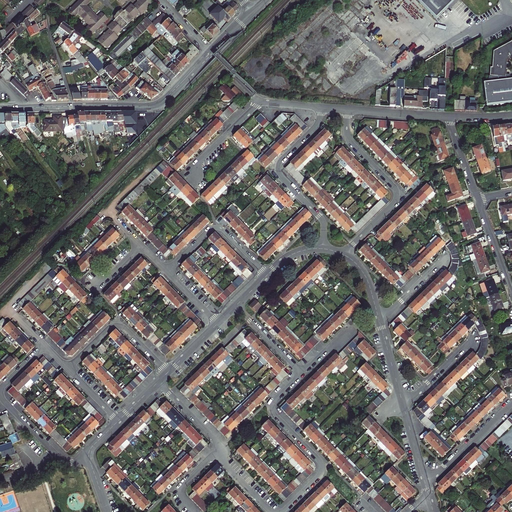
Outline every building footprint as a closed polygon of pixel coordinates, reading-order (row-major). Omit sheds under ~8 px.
[(87,6),(91,2),(88,0),(80,0),(76,4),(82,11),(87,6)] [(139,0),(139,1),(147,10),(152,5),(151,4),(153,3),(149,0),(139,0)] [(236,0),(235,0),(228,7),(225,4),(222,6),(221,5),(218,1),(215,4),(218,7),(230,20),(235,14),(236,13),(237,11),(238,7),(237,3),(236,0)] [(417,0),(436,19),(454,0),(417,0)] [(147,10),(139,1),(136,4),(133,7),(136,10),(139,14),(141,16),(147,10)] [(78,15),(82,11),(76,4),(73,8),(68,12),(74,19),(78,15)] [(27,20),(35,13),(37,10),(32,5),(23,15),(27,20)] [(131,7),(130,6),(128,8),(125,11),(134,19),(139,14),(136,10),(133,7),(132,5),(131,7)] [(186,16),(191,11),(186,5),(180,10),(186,16)] [(78,15),(84,20),(92,12),(90,9),(87,6),(82,11),(78,15)] [(218,7),(210,15),(219,24),(224,19),(228,23),(230,20),(218,7)] [(128,25),(134,19),(125,11),(123,13),(122,11),(121,12),(120,13),(121,14),(119,16),(128,25)] [(93,22),(98,17),(95,15),(92,12),(84,20),(89,26),(93,22)] [(25,22),(29,30),(34,27),(32,23),(35,19),(39,16),(35,13),(27,20),(25,22)] [(102,13),(98,17),(93,22),(99,28),(104,24),(108,20),(102,13)] [(151,37),(156,32),(160,37),(163,34),(165,32),(173,24),(170,21),(163,14),(152,25),(147,30),(146,31),(151,37)] [(18,19),(14,23),(19,28),(16,31),(19,37),(26,30),(23,24),(25,22),(27,20),(23,15),(18,19)] [(122,31),(128,25),(119,16),(118,18),(116,16),(115,17),(114,18),(116,20),(114,22),(122,31)] [(147,30),(152,25),(150,22),(146,18),(108,56),(114,61),(115,62),(146,31),(147,30)] [(99,28),(93,22),(89,26),(85,30),(91,36),(96,31),(99,28)] [(116,36),(122,31),(114,22),(111,25),(109,27),(110,27),(108,28),(110,30),(113,33),(116,36)] [(16,31),(19,28),(14,23),(7,30),(9,38),(16,31)] [(74,31),(63,23),(55,33),(56,33),(57,32),(67,39),(74,31)] [(216,35),(220,32),(211,23),(206,28),(204,27),(200,31),(203,34),(206,32),(213,38),(216,35)] [(165,32),(166,34),(163,36),(167,40),(177,29),(175,26),(173,24),(165,32)] [(29,30),(32,37),(41,32),(38,25),(34,27),(29,30)] [(167,40),(174,47),(177,43),(184,36),(181,33),(177,29),(167,40)] [(9,38),(7,30),(1,31),(4,40),(6,39),(8,41),(9,40),(13,44),(19,37),(16,31),(9,38)] [(113,33),(110,30),(107,32),(104,35),(113,44),(118,38),(116,36),(113,33)] [(68,40),(76,50),(81,46),(87,41),(74,31),(67,39),(68,40)] [(99,40),(100,41),(99,42),(103,46),(107,49),(113,44),(104,35),(102,38),(99,40)] [(8,41),(6,39),(4,40),(2,43),(4,45),(6,47),(6,46),(9,49),(13,44),(9,40),(8,41)] [(76,50),(68,40),(67,41),(64,43),(77,59),(78,58),(82,63),(86,62),(76,50)] [(493,77),(507,78),(507,77),(508,69),(509,69),(509,63),(508,62),(508,60),(511,58),(511,57),(511,40),(494,51),(493,67),(491,67),(491,76),(493,77)] [(4,45),(2,43),(0,45),(1,46),(0,46),(0,48),(0,49),(4,53),(9,49),(6,46),(6,47),(4,45)] [(190,50),(191,51),(186,55),(191,61),(199,52),(194,46),(190,50)] [(98,49),(91,54),(88,56),(91,60),(89,61),(95,69),(97,72),(103,67),(94,55),(100,50),(98,49)] [(161,72),(163,75),(171,82),(173,79),(175,77),(161,63),(150,51),(148,49),(142,54),(147,58),(150,62),(154,66),(161,72)] [(184,58),(181,55),(177,50),(171,56),(176,60),(184,68),(186,66),(189,63),(184,58)] [(142,54),(134,62),(139,67),(144,71),(147,73),(151,69),(147,65),(150,62),(147,58),(142,54)] [(182,71),(184,68),(176,60),(171,56),(168,59),(167,58),(166,59),(179,73),(182,71)] [(69,61),(71,67),(76,65),(82,63),(78,58),(77,59),(69,61)] [(179,73),(166,59),(161,63),(175,77),(177,75),(179,73)] [(4,73),(2,75),(8,81),(11,82),(12,82),(15,80),(16,79),(15,78),(16,76),(15,75),(14,76),(12,74),(7,70),(12,65),(9,61),(5,65),(5,64),(2,67),(2,71),(4,73)] [(115,70),(120,66),(115,62),(114,61),(112,62),(110,64),(111,65),(115,70)] [(111,65),(104,71),(103,70),(102,69),(97,73),(99,75),(104,71),(106,74),(108,76),(115,70),(111,65)] [(28,85),(31,92),(33,90),(39,88),(39,87),(44,84),(35,66),(30,68),(35,77),(37,80),(34,82),(28,85)] [(120,66),(115,70),(119,75),(126,70),(120,66)] [(129,67),(126,70),(119,75),(115,78),(120,84),(126,78),(127,76),(124,73),(130,68),(129,67)] [(119,75),(115,70),(108,76),(110,78),(113,80),(114,80),(115,78),(119,75)] [(144,71),(140,77),(140,81),(141,82),(137,87),(136,88),(137,89),(139,91),(146,83),(149,80),(151,77),(147,73),(144,71)] [(160,78),(167,86),(169,84),(171,82),(163,75),(161,72),(158,75),(161,77),(160,78)] [(53,92),(59,102),(65,101),(70,101),(64,81),(62,81),(63,82),(61,83),(62,84),(56,84),(54,80),(51,75),(48,77),(46,78),(53,92)] [(139,79),(134,75),(133,76),(131,77),(129,75),(127,76),(126,78),(128,80),(126,83),(130,88),(135,83),(139,79)] [(489,83),(484,83),(486,106),(511,103),(511,81),(511,82),(511,77),(507,77),(507,78),(493,77),(492,77),(492,82),(489,83)] [(122,91),(121,92),(123,94),(127,91),(130,88),(126,83),(128,80),(126,78),(120,84),(118,85),(118,86),(122,91)] [(24,82),(22,85),(20,83),(16,79),(15,80),(12,82),(28,99),(30,97),(32,95),(26,89),(27,87),(24,82)] [(444,110),(445,80),(439,79),(439,91),(430,91),(430,92),(430,96),(429,101),(439,101),(439,110),(444,110)] [(144,95),(150,87),(146,83),(139,91),(141,93),(142,93),(144,95)] [(156,86),(156,87),(147,97),(149,99),(150,100),(159,94),(163,90),(158,84),(156,86)] [(225,84),(220,90),(225,95),(221,99),(223,101),(229,101),(236,94),(239,97),(243,92),(236,85),(231,90),(225,84)] [(87,100),(87,86),(87,85),(77,86),(78,89),(80,96),(81,100),(85,100),(87,100)] [(122,91),(118,86),(117,86),(115,89),(112,85),(109,87),(112,91),(118,98),(121,96),(123,94),(121,92),(122,91)] [(154,87),(152,85),(150,87),(144,95),(145,96),(147,97),(156,87),(155,86),(154,87)] [(400,85),(396,85),(395,107),(400,107),(400,98),(404,98),(404,90),(400,90),(400,85)] [(52,92),(49,87),(41,91),(42,94),(43,96),(49,93),(49,94),(52,92)] [(114,100),(118,100),(108,88),(107,87),(107,100),(109,100),(114,100)] [(77,100),(81,100),(80,96),(78,89),(70,89),(73,100),(77,100)] [(423,102),(429,102),(429,101),(430,96),(424,96),(424,91),(418,91),(418,97),(417,97),(416,108),(423,109),(423,102)] [(49,94),(49,93),(43,96),(47,102),(50,100),(51,99),(53,102),(57,102),(52,92),(49,94)] [(414,98),(404,98),(403,108),(416,108),(417,97),(414,97),(414,98)] [(453,111),(477,112),(477,105),(477,102),(475,102),(475,98),(470,98),(469,101),(466,101),(466,97),(459,97),(459,100),(454,100),(453,111)] [(241,107),(235,101),(232,104),(238,110),(241,107)] [(233,115),(235,112),(230,107),(227,109),(233,115)] [(230,117),(233,115),(227,109),(225,112),(230,117)] [(85,132),(88,131),(83,113),(80,113),(77,113),(78,116),(82,136),(83,137),(86,137),(85,132)] [(92,127),(89,113),(86,113),(83,113),(88,131),(88,132),(93,131),(92,127)] [(97,126),(94,113),(92,113),(89,113),(92,127),(97,126)] [(96,113),(94,113),(97,126),(98,130),(99,133),(104,132),(103,126),(99,113),(96,113)] [(105,126),(106,131),(109,130),(104,113),(101,113),(99,113),(103,126),(105,126)] [(107,113),(104,113),(109,130),(114,129),(110,113),(107,113)] [(115,133),(121,132),(115,113),(113,113),(110,113),(114,129),(115,133)] [(122,127),(125,126),(122,113),(118,113),(115,113),(121,132),(123,131),(122,127)] [(128,113),(122,113),(125,126),(127,130),(128,137),(142,133),(135,113),(128,113)] [(15,132),(11,128),(11,114),(8,114),(5,114),(5,123),(5,127),(9,133),(11,132),(17,140),(19,138),(15,132)] [(20,129),(19,127),(19,114),(15,114),(11,114),(11,128),(15,132),(20,129)] [(30,132),(26,127),(26,114),(22,114),(19,114),(19,127),(20,129),(21,129),(25,129),(25,131),(28,134),(30,132)] [(41,135),(34,127),(34,114),(31,114),(28,114),(28,126),(26,127),(30,132),(32,134),(34,133),(38,137),(41,135)] [(222,114),(219,117),(225,122),(228,120),(222,114)] [(282,114),(277,119),(283,125),(288,120),(282,114)] [(74,137),(77,136),(72,116),(69,117),(67,117),(65,128),(64,130),(65,135),(73,134),(74,137)] [(80,136),(82,136),(78,116),(75,116),(72,116),(77,136),(78,141),(81,140),(80,136)] [(223,126),(222,125),(225,122),(219,117),(214,122),(212,120),(209,123),(218,132),(223,126)] [(54,118),(54,122),(48,122),(60,133),(62,133),(62,118),(57,118),(54,118)] [(283,125),(277,119),(274,122),(280,128),(283,125)] [(43,133),(60,133),(48,122),(43,122),(43,133)] [(212,137),(218,132),(209,123),(203,129),(212,137)] [(297,128),(293,124),(287,130),(296,139),(302,133),(300,130),(297,128)] [(505,126),(505,125),(498,126),(503,153),(506,152),(504,143),(505,142),(504,141),(507,141),(507,140),(505,126)] [(495,146),(498,145),(500,153),(503,153),(498,126),(492,127),(495,146)] [(372,133),(366,127),(364,129),(370,135),(372,133)] [(243,128),(234,137),(240,143),(246,137),(249,134),(243,128)] [(212,137),(203,129),(197,134),(206,143),(212,137)] [(370,135),(364,129),(361,132),(357,136),(363,142),(370,135)] [(296,139),(287,130),(281,136),(290,145),(296,139)] [(331,136),(325,130),(319,135),(327,144),(329,142),(327,140),(331,136)] [(189,138),(191,140),(197,134),(195,132),(189,138)] [(369,148),(378,139),(372,133),(370,135),(363,142),(369,148)] [(433,135),(431,136),(435,148),(444,145),(440,133),(433,135)] [(197,134),(191,140),(200,149),(206,143),(197,134)] [(327,144),(319,135),(313,141),(321,150),(327,144)] [(290,145),(281,136),(275,142),(277,144),(284,151),(290,145)] [(246,137),(240,143),(246,150),(252,143),(246,137)] [(254,145),(260,140),(258,137),(252,143),(254,145)] [(379,139),(378,139),(369,148),(375,154),(382,148),(385,145),(379,139)] [(200,149),(191,140),(186,146),(194,154),(200,149)] [(313,141),(307,147),(316,155),(321,150),(313,141)] [(275,142),(269,148),(271,150),(277,144),(275,142)] [(165,147),(161,144),(156,149),(159,153),(165,147)] [(284,151),(277,144),(271,150),(277,157),(284,151)] [(342,148),(340,145),(334,151),(336,153),(342,148)] [(388,154),(391,151),(385,145),(382,148),(388,154)] [(438,162),(449,158),(444,145),(435,148),(438,156),(436,157),(438,162)] [(186,146),(180,151),(188,160),(194,154),(186,146)] [(486,158),(481,146),(472,149),(476,162),(486,158)] [(316,155),(307,147),(301,152),(308,159),(310,161),(316,155)] [(269,148),(262,154),(265,156),(271,163),(277,157),(271,150),(269,148)] [(339,162),(348,154),(342,148),(336,153),(334,156),(339,162)] [(382,148),(375,154),(381,161),(388,154),(382,148)] [(174,157),(183,166),(188,160),(180,151),(174,157)] [(256,160),(248,151),(242,157),(251,166),(256,160)] [(381,161),(387,167),(397,157),(391,151),(388,154),(381,161)] [(308,159),(301,152),(296,158),(302,164),(308,159)] [(353,159),(348,154),(339,162),(345,167),(353,159)] [(271,163),(265,156),(262,159),(259,163),(264,168),(265,169),(271,163)] [(174,157),(168,163),(170,165),(176,172),(183,166),(174,157)] [(242,157),(236,162),(245,171),(251,166),(242,157)] [(397,157),(387,167),(393,173),(400,167),(396,162),(399,159),(397,157)] [(304,167),(302,164),(296,158),(290,164),(293,166),(295,169),(298,172),(304,167)] [(490,171),(486,158),(476,162),(481,174),(490,171)] [(308,159),(302,164),(304,167),(310,161),(308,159)] [(353,159),(345,167),(351,173),(359,165),(353,159)] [(245,171),(236,162),(231,168),(240,177),(245,171)] [(406,173),(409,170),(403,164),(400,167),(406,173)] [(365,171),(359,165),(351,173),(356,179),(358,177),(365,171)] [(168,180),(174,186),(181,179),(168,167),(166,169),(163,172),(162,173),(169,179),(168,180)] [(400,179),(406,173),(400,167),(393,173),(400,179)] [(233,183),(240,177),(231,168),(224,174),(231,180),(233,183)] [(453,168),(444,172),(449,186),(458,183),(453,168)] [(421,182),(409,170),(406,173),(400,179),(406,186),(408,184),(413,190),(421,182)] [(511,179),(511,170),(501,173),(503,182),(511,179)] [(364,183),(370,176),(365,171),(358,177),(364,183)] [(231,180),(224,174),(219,179),(225,186),(231,180)] [(258,185),(264,191),(273,183),(264,174),(259,179),(262,181),(258,185)] [(370,176),(364,183),(362,185),(368,190),(370,189),(376,182),(370,176)] [(181,179),(174,186),(172,188),(170,190),(176,196),(178,195),(187,186),(181,179)] [(222,194),(228,188),(225,186),(219,179),(213,185),(222,194)] [(307,182),(305,179),(300,184),(308,192),(314,186),(308,180),(307,182)] [(168,180),(166,182),(172,188),(174,186),(168,180)] [(427,185),(426,185),(420,191),(429,200),(436,193),(431,181),(427,185)] [(373,196),(382,188),(376,182),(370,189),(368,190),(373,196)] [(270,198),(279,189),(273,183),(264,191),(264,192),(270,198)] [(448,202),(463,197),(458,183),(449,186),(452,195),(446,197),(448,202)] [(322,190),(316,184),(314,186),(308,192),(314,198),(322,190)] [(216,199),(222,194),(213,185),(208,190),(216,199)] [(178,195),(184,201),(186,198),(193,192),(187,186),(178,195)] [(379,202),(381,200),(384,197),(387,194),(382,188),(373,196),(379,202)] [(279,202),(286,195),(279,189),(270,198),(276,205),(279,202)] [(216,199),(208,190),(201,197),(210,205),(216,199)] [(319,204),(327,195),(322,190),(314,198),(319,204)] [(429,200),(420,191),(414,197),(421,204),(423,206),(429,200)] [(186,198),(193,205),(199,198),(193,192),(186,198)] [(286,207),(288,209),(291,207),(294,203),(286,195),(279,202),(285,208),(286,207)] [(325,210),(333,201),(327,195),(319,204),(325,210)] [(414,197),(408,203),(414,210),(421,204),(414,197)] [(193,205),(186,198),(184,201),(190,207),(193,205)] [(331,216),(339,207),(333,201),(325,210),(331,216)] [(414,216),(417,213),(414,210),(408,203),(401,209),(408,216),(411,213),(414,216)] [(511,214),(511,204),(500,207),(503,224),(509,223),(508,215),(511,214)] [(467,205),(457,209),(462,223),(472,219),(467,205)] [(124,211),(122,213),(128,219),(135,212),(129,206),(129,207),(126,209),(124,211)] [(221,216),(230,225),(237,218),(240,215),(232,206),(221,216)] [(306,222),(312,216),(303,207),(297,213),(306,222)] [(345,213),(339,207),(331,216),(336,221),(345,213)] [(408,216),(401,209),(395,215),(402,222),(408,216)] [(143,216),(137,210),(135,212),(141,219),(143,216)] [(135,212),(128,219),(134,226),(141,219),(135,212)] [(297,213),(292,218),(300,228),(306,222),(297,213)] [(350,219),(345,213),(336,221),(342,227),(350,219)] [(395,215),(389,222),(396,228),(402,222),(395,215)] [(204,228),(210,222),(204,216),(198,222),(204,228)] [(94,224),(97,227),(103,221),(100,218),(94,224)] [(243,224),(237,218),(230,225),(236,231),(243,224)] [(292,218),(286,224),(295,233),(300,228),(292,218)] [(147,225),(141,219),(134,226),(140,232),(147,225)] [(353,227),(354,227),(356,225),(350,219),(342,227),(347,233),(351,229),(353,227)] [(474,235),(477,234),(472,219),(462,223),(465,232),(467,237),(470,236),(474,235)] [(92,221),(86,228),(88,230),(94,224),(92,221)] [(192,227),(198,234),(204,228),(198,222),(192,227)] [(383,227),(390,234),(396,228),(389,222),(383,227)] [(236,231),(242,238),(249,231),(243,224),(236,231)] [(286,224),(280,230),(289,239),(295,233),(286,224)] [(150,227),(147,225),(140,232),(146,238),(152,233),(153,231),(150,227)] [(192,227),(190,225),(184,230),(192,239),(198,234),(192,227)] [(392,236),(390,234),(383,227),(377,234),(383,240),(385,242),(392,236)] [(88,230),(86,228),(80,234),(83,237),(89,231),(88,230)] [(110,228),(104,234),(113,243),(119,236),(110,228)] [(187,245),(192,239),(184,230),(178,236),(187,245)] [(289,239),(280,230),(274,236),(283,245),(289,239)] [(256,241),(253,239),(255,237),(249,231),(242,238),(251,247),(256,241)] [(113,243),(104,234),(103,233),(100,236),(101,237),(98,240),(107,249),(113,243)] [(208,239),(215,245),(221,239),(214,233),(208,239)] [(187,245),(178,236),(172,242),(181,251),(187,245)] [(274,236),(269,241),(277,250),(283,245),(274,236)] [(430,242),(431,243),(439,251),(445,246),(443,243),(436,236),(430,242)] [(445,246),(446,247),(452,242),(449,239),(446,236),(444,237),(447,240),(443,243),(445,246)] [(98,240),(97,239),(91,245),(101,255),(107,249),(98,240)] [(226,245),(221,239),(215,245),(212,248),(218,254),(226,245)] [(277,250),(269,241),(263,247),(272,256),(277,250)] [(175,256),(181,251),(172,242),(166,248),(167,248),(169,251),(172,253),(175,256)] [(481,242),(471,246),(473,252),(474,255),(470,256),(471,261),(476,260),(486,256),(481,242)] [(364,257),(371,251),(373,249),(373,248),(368,243),(365,245),(364,244),(360,247),(362,249),(359,251),(364,257)] [(425,248),(433,257),(439,251),(431,243),(425,248)] [(95,261),(101,255),(91,245),(85,251),(86,252),(95,261)] [(223,259),(226,257),(232,251),(226,245),(218,254),(223,259)] [(208,252),(202,246),(199,250),(204,256),(206,254),(208,252)] [(263,247),(257,253),(266,262),(272,256),(263,247)] [(427,263),(433,257),(425,248),(424,248),(418,253),(427,263)] [(199,250),(195,253),(201,259),(204,256),(199,250)] [(226,257),(231,262),(237,256),(232,251),(226,257)] [(364,257),(370,263),(376,257),(371,251),(364,257)] [(86,252),(79,258),(88,267),(95,261),(86,252)] [(415,261),(422,268),(427,263),(418,253),(413,259),(414,260),(415,261)] [(376,257),(370,263),(376,269),(382,262),(384,260),(384,259),(380,255),(378,255),(376,257)] [(191,256),(188,259),(194,266),(197,263),(191,256)] [(231,262),(237,268),(243,262),(237,256),(231,262)] [(476,262),(473,263),(480,280),(486,277),(485,274),(491,272),(486,256),(476,260),(476,262)] [(82,273),(88,267),(79,258),(79,257),(72,264),(74,265),(75,266),(82,273)] [(145,268),(148,265),(141,258),(135,265),(142,271),(144,274),(147,270),(145,268)] [(326,265),(320,258),(310,267),(319,276),(326,270),(323,268),(326,265)] [(188,272),(194,266),(188,259),(182,265),(188,272)] [(422,268),(415,261),(409,267),(411,269),(408,271),(413,276),(422,268)] [(247,269),(249,268),(243,262),(237,268),(243,274),(245,271),(247,269)] [(388,268),(382,262),(376,269),(381,274),(388,268)] [(188,272),(194,278),(203,268),(197,263),(194,266),(188,272)] [(142,271),(135,265),(129,271),(135,278),(142,271)] [(319,276),(310,267),(304,273),(311,280),(313,283),(319,276)] [(199,283),(205,277),(208,274),(203,268),(194,278),(199,283)] [(243,274),(237,268),(235,270),(240,276),(243,274)] [(393,274),(388,268),(381,274),(387,280),(393,274)] [(446,272),(445,271),(439,277),(446,284),(448,286),(449,287),(455,280),(451,277),(455,273),(449,269),(446,272)] [(53,280),(59,287),(69,278),(62,271),(58,275),(56,277),(53,280)] [(129,284),(135,278),(129,271),(122,277),(129,284)] [(56,277),(50,272),(48,275),(53,280),(56,277)] [(395,272),(393,274),(387,280),(393,286),(398,291),(401,289),(396,283),(398,281),(401,278),(395,272)] [(304,286),(311,280),(304,273),(298,279),(304,286)] [(152,282),(154,284),(153,285),(159,291),(166,284),(160,278),(159,279),(157,276),(152,282)] [(129,284),(122,277),(116,283),(123,290),(129,284)] [(205,289),(211,283),(205,277),(199,283),(205,289)] [(446,284),(439,277),(433,283),(439,290),(446,284)] [(59,287),(65,293),(75,284),(69,278),(59,287)] [(304,286),(298,279),(292,285),(298,292),(304,286)] [(205,289),(210,294),(216,288),(219,286),(214,280),(211,283),(205,289)] [(493,280),(479,285),(482,293),(487,291),(489,297),(498,294),(493,280)] [(120,293),(123,290),(116,283),(110,289),(119,298),(122,295),(120,293)] [(433,283),(427,289),(433,296),(435,298),(436,298),(442,292),(439,290),(433,283)] [(81,290),(75,284),(65,293),(69,296),(71,299),(81,290)] [(125,292),(131,286),(129,284),(123,290),(125,292)] [(166,284),(159,291),(166,297),(172,290),(166,284)] [(446,284),(439,290),(442,292),(448,286),(446,284)] [(220,285),(219,286),(216,288),(222,294),(225,291),(220,285)] [(292,285),(286,291),(292,298),(298,292),(292,285)] [(298,292),(301,294),(307,288),(304,286),(298,292)] [(220,296),(222,294),(216,288),(210,294),(216,300),(217,299),(220,296)] [(113,304),(119,298),(110,289),(104,295),(113,304)] [(421,295),(427,302),(433,296),(427,289),(421,295)] [(87,296),(81,290),(71,299),(74,302),(77,299),(80,302),(81,301),(84,304),(89,299),(86,296),(87,296)] [(178,296),(172,290),(166,297),(163,299),(169,305),(172,303),(178,296)] [(286,291),(280,297),(285,303),(289,307),(295,301),(292,298),(286,291)] [(301,294),(298,292),(292,298),(295,301),(301,295),(301,294)] [(494,312),(503,308),(498,294),(489,297),(494,312)] [(427,302),(421,295),(414,302),(421,308),(423,311),(429,304),(427,302)] [(185,303),(178,296),(172,303),(178,309),(184,303),(185,303)] [(344,302),(347,305),(354,311),(360,305),(350,296),(344,302)] [(435,298),(433,296),(427,302),(429,304),(435,298)] [(255,312),(261,307),(254,300),(249,306),(255,312)] [(38,308),(32,301),(30,302),(28,305),(23,310),(29,316),(36,310),(38,308)] [(338,308),(341,311),(347,305),(344,302),(338,308)] [(411,315),(413,313),(415,314),(421,308),(414,302),(406,310),(411,315)] [(178,309),(181,311),(187,306),(184,303),(178,309)] [(129,321),(136,314),(138,312),(139,312),(132,305),(129,308),(126,306),(121,311),(124,314),(123,314),(129,321)] [(354,311),(347,305),(341,311),(347,318),(354,311)] [(184,314),(189,308),(187,306),(181,311),(184,314)] [(78,309),(76,307),(70,313),(72,315),(78,309)] [(184,314),(186,317),(192,311),(189,308),(184,314)] [(269,313),(264,308),(262,310),(261,312),(261,313),(262,315),(260,317),(266,323),(272,317),(274,315),(270,311),(269,313)] [(36,310),(29,316),(35,323),(42,316),(36,310)] [(298,316),(292,310),(289,312),(295,318),(298,316)] [(105,325),(111,320),(102,311),(96,317),(98,319),(105,325)] [(186,317),(189,319),(194,313),(192,311),(186,317)] [(341,311),(335,317),(341,324),(347,318),(341,311)] [(144,318),(138,312),(136,314),(142,320),(144,318)] [(189,319),(191,321),(197,316),(194,313),(189,319)] [(35,323),(41,329),(48,322),(50,320),(44,314),(42,316),(35,323)] [(136,327),(142,320),(136,314),(129,321),(136,327)] [(335,317),(332,314),(326,320),(329,323),(335,317)] [(467,318),(465,316),(459,322),(461,325),(468,331),(474,325),(477,330),(483,325),(479,320),(477,321),(471,315),(467,318)] [(193,324),(199,318),(197,316),(191,321),(193,324)] [(272,329),(278,323),(272,317),(266,323),(272,329)] [(341,324),(335,317),(329,323),(335,329),(341,324)] [(142,320),(136,327),(142,333),(150,324),(144,318),(142,320)] [(196,327),(202,321),(199,318),(193,324),(196,327)] [(92,324),(99,331),(105,325),(98,319),(92,324)] [(189,319),(183,326),(185,328),(191,334),(198,328),(196,327),(193,324),(191,321),(189,319)] [(278,323),(284,329),(287,326),(281,320),(278,323)] [(320,326),(322,329),(329,323),(326,320),(320,326)] [(0,327),(3,329),(8,324),(6,321),(0,327)] [(3,329),(9,336),(16,329),(10,322),(8,324),(3,329)] [(47,335),(53,330),(54,328),(48,322),(41,329),(47,335)] [(461,325),(459,322),(453,328),(455,331),(461,325)] [(511,332),(511,322),(500,325),(502,335),(511,332)] [(278,335),(284,329),(278,323),(272,329),(278,335)] [(329,323),(322,329),(329,336),(335,329),(329,323)] [(408,329),(402,323),(400,325),(398,327),(395,330),(393,332),(399,338),(406,331),(408,329)] [(93,336),(99,331),(92,324),(87,330),(93,336)] [(142,333),(148,339),(154,333),(157,331),(150,324),(142,333)] [(461,325),(455,331),(462,337),(468,331),(461,325)] [(179,334),(185,328),(183,326),(176,331),(179,334)] [(284,329),(290,335),(293,332),(287,326),(284,329)] [(322,329),(320,326),(314,332),(316,335),(322,329)] [(88,342),(93,336),(87,330),(85,328),(79,333),(81,335),(88,342)] [(191,334),(185,328),(179,334),(185,340),(191,334)] [(455,331),(453,328),(446,334),(449,337),(455,331)] [(7,338),(9,336),(3,329),(1,331),(7,338)] [(22,335),(16,329),(9,336),(7,338),(13,344),(15,342),(22,335)] [(284,329),(278,335),(284,342),(290,335),(284,329)] [(322,329),(316,335),(322,340),(323,342),(329,336),(322,329)] [(109,342),(112,345),(121,336),(115,330),(109,337),(112,340),(109,342)] [(179,346),(185,340),(179,334),(176,331),(170,338),(179,346)] [(357,334),(357,336),(362,341),(363,341),(365,339),(357,331),(357,332),(357,333),(357,334)] [(408,334),(406,331),(399,338),(405,344),(407,342),(415,334),(411,331),(408,334)] [(462,337),(455,331),(449,337),(455,343),(462,337)] [(290,348),(296,342),(299,339),(293,332),(290,335),(284,342),(290,348)] [(241,342),(247,348),(257,339),(251,333),(249,335),(246,338),(244,340),(241,342)] [(440,341),(442,343),(440,345),(447,352),(455,343),(449,337),(446,334),(440,341)] [(22,335),(15,342),(21,348),(28,341),(22,335)] [(75,341),(82,348),(88,342),(81,335),(75,341)] [(316,335),(313,337),(319,343),(322,340),(316,335)] [(127,342),(121,336),(112,345),(118,351),(127,342)] [(69,357),(73,357),(82,348),(75,341),(73,339),(71,337),(65,343),(68,345),(70,348),(72,350),(67,355),(69,357)] [(166,346),(169,349),(171,351),(173,353),(179,346),(170,338),(167,341),(164,344),(166,346)] [(256,352),(263,345),(257,339),(247,348),(250,351),(252,349),(256,352)] [(305,345),(299,339),(296,342),(302,348),(303,347),(305,345)] [(34,347),(28,341),(21,348),(27,354),(34,347)] [(360,344),(357,346),(355,349),(354,350),(360,356),(361,355),(363,354),(369,347),(363,341),(362,341),(360,344)] [(132,348),(127,342),(118,351),(123,357),(132,348)] [(301,350),(302,348),(296,342),(290,348),(301,360),(303,358),(298,352),(301,350)] [(400,349),(406,355),(415,346),(413,344),(411,346),(407,342),(405,344),(400,349)] [(355,349),(349,343),(347,346),(352,352),(354,350),(355,349)] [(260,360),(269,351),(263,345),(256,352),(254,354),(260,360)] [(411,361),(421,352),(416,345),(415,346),(406,355),(411,361)] [(447,352),(440,345),(435,350),(442,358),(445,355),(444,355),(447,352)] [(369,347),(363,354),(369,360),(375,353),(369,347)] [(138,354),(132,348),(123,357),(129,363),(131,360),(138,354)] [(350,354),(344,348),(342,351),(347,357),(350,354)] [(228,355),(223,350),(222,349),(216,355),(222,362),(228,356),(228,355)] [(497,358),(503,355),(507,353),(505,350),(495,354),(497,358)] [(274,356),(269,351),(260,360),(259,360),(264,366),(268,363),(274,356)] [(417,367),(427,358),(421,352),(411,361),(417,367)] [(480,361),(484,357),(478,353),(475,355),(473,353),(467,359),(473,366),(479,360),(480,361)] [(88,369),(97,360),(91,354),(82,363),(88,369)] [(138,354),(131,360),(137,366),(143,359),(138,354)] [(4,364),(10,357),(7,355),(1,361),(4,364)] [(4,364),(11,371),(17,364),(16,363),(19,360),(14,355),(11,358),(10,357),(4,364)] [(216,368),(222,362),(216,355),(209,361),(216,368)] [(342,362),(337,356),(336,355),(330,361),(339,370),(339,371),(345,365),(345,364),(349,360),(346,358),(345,359),(342,362)] [(225,364),(231,358),(228,356),(222,362),(225,364)] [(280,362),(274,356),(268,363),(273,368),(280,362)] [(431,367),(433,365),(427,358),(417,367),(424,374),(426,372),(428,375),(434,370),(431,367)] [(97,360),(88,369),(94,374),(101,368),(103,365),(98,359),(97,360)] [(149,365),(143,359),(137,366),(143,372),(143,371),(145,369),(148,366),(149,365)] [(473,366),(467,359),(460,365),(469,374),(475,368),(473,366)] [(38,362),(36,361),(30,367),(40,376),(46,370),(43,367),(41,365),(38,362)] [(210,374),(216,368),(209,361),(203,367),(210,374)] [(339,370),(330,361),(324,367),(332,376),(339,370)] [(216,368),(219,370),(225,364),(222,362),(216,368)] [(279,376),(281,373),(284,371),(286,368),(280,362),(273,368),(271,371),(277,377),(279,376)] [(362,378),(364,376),(371,369),(365,363),(358,371),(356,372),(362,378)] [(0,367),(0,372),(4,377),(11,371),(4,364),(0,367)] [(460,365),(454,371),(461,378),(463,381),(469,374),(460,365)] [(140,374),(143,372),(137,366),(134,368),(140,374)] [(40,377),(40,376),(30,367),(24,373),(34,383),(40,377)] [(197,373),(204,380),(210,374),(203,367),(197,373)] [(326,382),(332,376),(324,367),(317,373),(326,382)] [(106,373),(101,368),(94,374),(99,380),(106,373)] [(213,377),(219,370),(216,368),(210,374),(213,377)] [(370,382),(377,375),(371,369),(364,376),(370,382)] [(106,373),(99,380),(105,386),(114,377),(108,371),(106,373)] [(448,377),(454,384),(461,378),(454,371),(448,377)] [(18,379),(27,388),(28,389),(34,383),(24,373),(18,379)] [(198,386),(204,380),(197,373),(191,379),(198,386)] [(311,379),(317,386),(320,388),(326,382),(317,373),(311,379)] [(204,380),(206,383),(213,377),(210,374),(204,380)] [(507,387),(511,385),(511,377),(511,374),(503,377),(507,386),(507,387)] [(59,389),(67,381),(61,375),(56,380),(53,382),(59,389)] [(382,380),(377,375),(370,382),(375,387),(382,380)] [(368,384),(370,382),(364,376),(362,378),(368,384)] [(114,377),(105,386),(111,392),(119,383),(114,377)] [(448,377),(442,383),(451,393),(457,387),(454,384),(448,377)] [(13,387),(15,389),(18,392),(20,394),(27,388),(18,379),(11,385),(13,387)] [(192,392),(198,386),(191,379),(185,385),(185,386),(188,388),(190,391),(192,392)] [(311,392),(317,386),(311,379),(305,386),(311,392)] [(384,390),(388,386),(382,380),(375,387),(381,393),(382,392),(384,390)] [(64,397),(73,388),(67,381),(59,389),(58,390),(64,397)] [(111,392),(116,397),(117,396),(120,393),(123,391),(125,389),(119,383),(111,392)] [(444,399),(445,399),(451,393),(442,383),(435,389),(444,399)] [(188,388),(185,386),(180,391),(182,394),(188,388)] [(194,395),(200,389),(198,386),(192,392),(193,393),(194,395)] [(261,389),(259,386),(252,392),(255,395),(261,389)] [(314,395),(311,392),(305,386),(298,392),(305,398),(307,401),(314,395)] [(79,394),(73,388),(64,397),(70,403),(72,401),(79,394)] [(190,391),(188,388),(182,394),(185,396),(190,391)] [(263,391),(261,389),(255,395),(261,402),(268,396),(263,391)] [(444,399),(435,389),(429,396),(436,403),(438,405),(444,399)] [(505,396),(498,389),(492,395),(499,402),(505,396)] [(56,392),(62,399),(64,397),(58,390),(56,392)] [(252,392),(246,398),(249,401),(255,408),(261,402),(255,395),(252,392)] [(292,398),(299,405),(305,398),(298,392),(292,398)] [(72,401),(78,407),(80,405),(85,400),(79,394),(72,401)] [(493,407),(499,402),(492,395),(487,401),(493,407)] [(197,398),(195,396),(189,401),(192,404),(197,398)] [(436,403),(429,396),(423,401),(430,409),(436,403)] [(26,399),(23,397),(18,402),(20,405),(26,399)] [(487,413),(493,407),(487,401),(485,399),(483,397),(478,403),(478,404),(487,413)] [(197,398),(192,404),(194,406),(200,401),(197,398)] [(246,398),(240,404),(243,407),(249,401),(246,398)] [(292,411),(299,405),(292,398),(281,409),(284,412),(289,407),(291,410),(292,411)] [(299,405),(301,407),(307,401),(305,398),(299,405)] [(201,402),(200,401),(194,406),(197,409),(203,403),(201,402)] [(249,414),(255,408),(249,401),(243,407),(249,414)] [(432,411),(430,409),(423,401),(417,408),(423,414),(425,416),(428,419),(431,416),(429,414),(432,411)] [(160,409),(166,415),(173,408),(166,402),(163,405),(160,408),(160,409)] [(32,403),(31,404),(25,410),(31,416),(38,410),(32,403)] [(234,411),(243,420),(249,414),(243,407),(240,404),(234,411)] [(487,413),(478,404),(473,409),(473,410),(475,412),(482,419),(487,413)] [(205,406),(200,411),(202,414),(208,409),(205,406)] [(41,408),(38,410),(44,416),(46,413),(41,408)] [(166,415),(172,421),(179,415),(173,408),(166,415)] [(417,408),(413,411),(417,419),(423,414),(417,408)] [(160,409),(158,410),(157,412),(163,418),(166,415),(160,409)] [(38,410),(31,416),(38,423),(44,416),(38,410)] [(153,421),(150,418),(145,413),(144,411),(138,417),(147,426),(153,421)] [(204,416),(207,419),(213,414),(210,411),(204,416)] [(237,426),(243,420),(234,411),(228,417),(230,419),(237,426)] [(482,419),(475,412),(470,418),(476,424),(482,419)] [(207,419),(209,422),(215,416),(213,414),(207,419)] [(98,423),(95,420),(93,418),(90,415),(84,421),(93,430),(99,424),(98,423)] [(172,421),(166,415),(163,418),(169,424),(172,421)] [(178,428),(185,421),(179,415),(172,421),(178,428)] [(44,429),(50,422),(44,416),(38,423),(44,429)] [(228,417),(227,416),(221,423),(222,424),(224,425),(230,419),(228,417)] [(141,432),(147,426),(138,417),(132,422),(139,429),(141,432)] [(368,429),(374,423),(368,417),(362,423),(368,429)] [(476,424),(470,418),(464,423),(470,430),(476,424)] [(230,431),(231,432),(237,426),(230,419),(224,425),(225,426),(227,429),(230,431)] [(93,430),(84,421),(78,427),(87,436),(93,430)] [(169,424),(175,431),(178,428),(172,421),(169,424)] [(178,428),(184,434),(191,427),(185,421),(178,428)] [(268,421),(261,428),(268,435),(275,428),(268,421)] [(57,428),(50,422),(44,429),(50,435),(55,430),(57,428)] [(139,429),(132,422),(126,428),(133,435),(139,429)] [(433,424),(430,422),(425,427),(428,430),(433,424)] [(319,429),(312,423),(308,427),(303,432),(310,438),(319,429)] [(368,429),(374,436),(380,429),(374,423),(368,429)] [(470,430),(464,423),(458,429),(464,435),(470,430)] [(225,426),(219,432),(222,434),(227,429),(225,426)] [(459,441),(464,435),(458,429),(455,426),(450,432),(452,435),(457,440),(459,441)] [(80,442),(87,436),(78,427),(72,434),(80,442)] [(184,434),(190,440),(197,433),(191,427),(184,434)] [(136,438),(133,435),(126,428),(121,434),(130,443),(136,438)] [(281,434),(275,428),(268,435),(274,441),(281,434)] [(141,432),(139,429),(133,435),(136,438),(142,432),(141,432)] [(222,434),(224,437),(230,431),(227,429),(222,434)] [(319,429),(310,438),(316,444),(322,438),(325,436),(319,429)] [(371,438),(374,436),(368,429),(365,432),(371,438)] [(374,436),(380,442),(386,436),(380,429),(374,436)] [(436,438),(438,437),(439,436),(432,430),(430,432),(436,438)] [(19,432),(17,433),(9,437),(12,443),(13,444),(23,439),(19,432)] [(430,432),(423,439),(430,445),(436,438),(430,432)] [(200,443),(205,448),(208,445),(202,440),(203,440),(197,433),(190,440),(187,443),(193,449),(194,448),(197,445),(200,443)] [(72,447),(74,449),(80,442),(72,434),(65,440),(68,443),(70,445),(72,447)] [(130,443),(121,434),(115,439),(124,449),(130,443)] [(181,437),(187,443),(190,440),(184,434),(181,437)] [(287,440),(281,434),(274,441),(279,447),(287,440)] [(457,440),(452,435),(449,437),(455,443),(457,440)] [(374,436),(371,438),(377,445),(380,442),(374,436)] [(386,436),(380,442),(386,448),(393,442),(386,436)] [(438,437),(436,438),(430,445),(436,451),(442,444),(444,443),(438,437)] [(322,450),(328,444),(322,438),(316,444),(322,450)] [(125,449),(124,449),(115,439),(110,445),(110,446),(107,449),(116,457),(125,449)] [(293,446),(287,440),(279,447),(286,453),(293,446)] [(383,451),(386,448),(380,442),(377,445),(383,451)] [(386,448),(392,454),(398,448),(393,442),(386,448)] [(0,453),(1,453),(13,449),(11,443),(0,446),(0,453)] [(328,457),(334,450),(328,444),(322,450),(328,457)] [(445,448),(442,444),(436,451),(442,458),(449,451),(445,448)] [(243,459),(250,452),(243,445),(236,452),(243,459)] [(293,446),(286,453),(284,455),(290,461),(299,452),(293,446)] [(477,449),(475,448),(469,454),(477,463),(478,464),(485,457),(482,454),(484,452),(479,447),(477,449)] [(337,448),(334,450),(328,457),(334,463),(343,454),(337,448)] [(386,448),(383,451),(389,457),(392,454),(386,448)] [(404,454),(398,448),(392,454),(398,461),(404,454)] [(8,458),(16,455),(14,449),(13,449),(1,453),(3,459),(8,458)] [(243,459),(249,465),(256,458),(259,455),(253,449),(250,452),(243,459)] [(181,461),(187,455),(184,452),(179,458),(181,461)] [(305,459),(299,452),(290,461),(296,468),(297,467),(305,459)] [(10,465),(20,461),(18,454),(16,455),(8,458),(10,465)] [(343,454),(334,463),(340,469),(349,460),(343,454)] [(471,469),(477,463),(469,454),(463,460),(471,469)] [(192,460),(187,455),(181,461),(188,467),(193,462),(192,460)] [(176,466),(181,461),(179,458),(173,464),(176,466)] [(256,458),(249,465),(255,471),(262,464),(256,458)] [(311,465),(305,459),(297,467),(303,473),(304,471),(307,469),(309,466),(311,465)] [(113,480),(122,472),(110,460),(103,467),(108,472),(106,474),(113,480)] [(355,466),(349,460),(340,469),(346,475),(355,466)] [(463,460),(456,466),(463,473),(465,475),(471,469),(463,460)] [(20,461),(10,465),(12,471),(22,468),(20,461)] [(188,467),(181,461),(176,466),(182,473),(188,467)] [(170,472),(176,466),(173,464),(167,469),(170,472)] [(261,477),(268,471),(262,464),(255,471),(261,477)] [(182,473),(176,466),(170,472),(176,479),(182,473)] [(226,474),(218,466),(212,472),(220,480),(226,474)] [(352,481),(361,472),(355,466),(346,475),(352,481)] [(457,479),(463,473),(456,466),(450,472),(457,479)] [(268,471),(274,477),(277,473),(271,467),(270,469),(268,471)] [(391,480),(398,473),(391,467),(385,474),(391,480)] [(164,478),(170,472),(167,469),(162,475),(164,478)] [(261,477),(267,483),(274,477),(268,471),(261,477)] [(119,486),(127,478),(122,472),(113,480),(119,486)] [(176,479),(170,472),(164,478),(171,484),(176,479)] [(221,482),(220,480),(212,472),(205,478),(212,485),(215,487),(221,482)] [(367,478),(361,472),(352,481),(358,488),(365,481),(367,478)] [(457,479),(450,472),(444,478),(451,485),(453,487),(456,485),(453,482),(457,479)] [(280,484),(283,480),(284,480),(277,473),(274,477),(280,484)] [(404,480),(398,473),(391,480),(397,486),(404,480)] [(158,484),(164,478),(162,475),(161,474),(155,480),(156,481),(158,484)] [(391,480),(385,474),(381,477),(387,484),(391,480)] [(128,477),(127,478),(119,486),(125,492),(134,483),(128,477)] [(280,484),(274,477),(267,483),(274,490),(280,484)] [(158,484),(165,490),(171,484),(164,478),(158,484)] [(206,491),(212,485),(205,478),(199,484),(206,491)] [(371,487),(374,485),(367,478),(365,481),(371,487)] [(442,494),(451,485),(444,478),(438,484),(439,486),(437,488),(442,494)] [(282,493),(284,491),(287,488),(289,486),(283,480),(280,484),(274,490),(280,496),(279,497),(284,502),(287,499),(282,493)] [(404,480),(397,486),(395,488),(401,494),(403,492),(410,486),(404,480)] [(156,481),(150,487),(153,489),(158,484),(156,481)] [(328,494),(334,488),(328,481),(321,487),(328,494)] [(364,494),(366,492),(371,487),(365,481),(358,488),(364,494)] [(131,499),(140,490),(134,483),(125,492),(131,499)] [(165,490),(158,484),(153,489),(159,496),(165,490)] [(199,484),(193,490),(195,492),(198,495),(200,497),(206,491),(199,484)] [(215,487),(212,485),(206,491),(208,494),(215,487)] [(416,492),(410,486),(403,492),(409,499),(416,492)] [(235,488),(234,490),(232,487),(226,493),(229,496),(235,501),(242,494),(235,488)] [(328,494),(321,487),(315,493),(324,503),(330,497),(328,494)] [(337,490),(334,488),(328,494),(330,497),(337,490)] [(494,497),(497,500),(502,505),(505,503),(507,504),(511,498),(511,497),(506,491),(503,488),(494,497)] [(146,496),(140,490),(131,499),(137,505),(144,498),(146,496)] [(200,497),(202,500),(208,494),(206,491),(200,497)] [(315,493),(309,500),(316,506),(318,509),(324,503),(315,493)] [(248,501),(242,494),(235,501),(241,508),(248,501)] [(229,496),(226,499),(232,504),(235,501),(229,496)] [(143,511),(150,504),(144,498),(137,505),(143,511)] [(303,506),(309,511),(310,511),(316,506),(309,500),(303,506)] [(495,502),(497,504),(490,510),(491,511),(502,511),(504,511),(500,507),(502,505),(497,500),(495,502)] [(238,511),(248,511),(254,507),(248,501),(241,508),(237,511),(238,511)]
